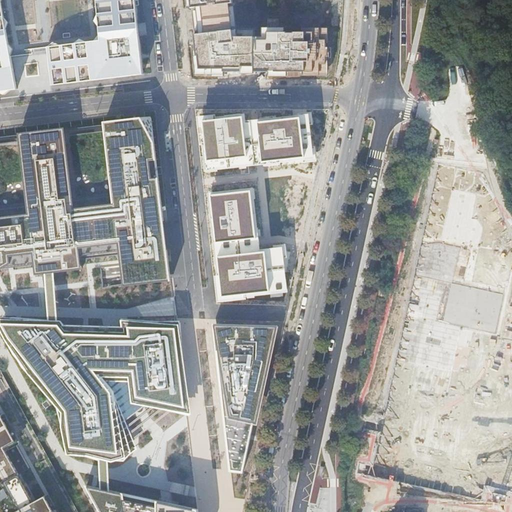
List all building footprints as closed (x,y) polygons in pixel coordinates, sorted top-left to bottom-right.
[(134,0),(94,0),(99,40),(38,47),(9,51),(0,0),(0,91),(3,91),(71,83),(98,80),(128,76),(143,74),(134,0)] [(190,0),(191,5),(195,4),(199,33),(195,33),(199,71),(261,71),(326,71),(327,33),(266,31),(266,37),(236,37),(230,0),(190,0)] [(245,121),(244,113),(196,116),(204,172),(315,160),(308,113),(252,120),(245,121)] [(72,210),(0,217),(0,270),(7,266),(34,263),(36,275),(81,268),(79,250),(119,246),(123,284),(170,279),(151,117),(102,122),(113,206),(72,210)] [(102,122),(63,128),(72,210),(113,206),(102,122)] [(0,217),(72,210),(63,128),(18,134),(0,134),(0,217)] [(257,249),(251,189),(213,193),(215,220),(221,267),(223,290),(276,285),(275,275),(278,275),(275,247),(257,249)] [(480,228),(468,238),(485,257),(497,246),(480,228)] [(63,324),(6,322),(10,334),(69,408),(73,445),(118,450),(113,390),(96,368),(132,370),(136,399),(191,410),(178,327),(130,326),(131,334),(68,332),(63,324)] [(281,326),(216,323),(219,352),(232,471),(244,472),(281,326)] [(0,511),(54,511),(46,495),(34,502),(19,474),(30,469),(0,415),(0,511)] [(198,511),(198,509),(85,486),(98,511),(198,511)]
